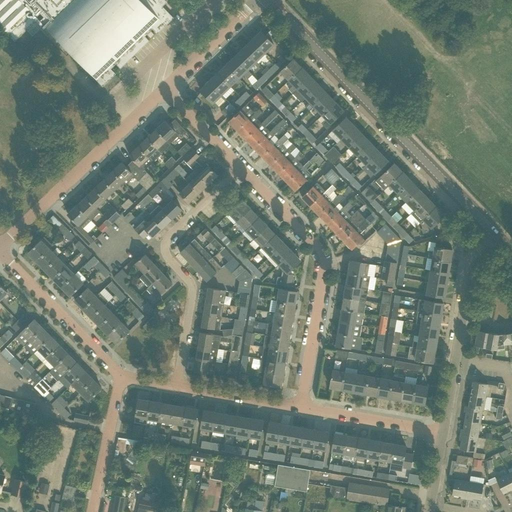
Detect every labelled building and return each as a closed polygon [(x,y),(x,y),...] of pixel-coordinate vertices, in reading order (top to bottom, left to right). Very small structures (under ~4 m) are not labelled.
[(103,86),(115,74),(109,68),(114,62),(120,68),(149,41),(143,35),(151,27),(157,33),(173,18),(162,6),(166,2),(164,0),(0,0),(0,26),(15,41),(36,21),(41,27),(44,25),(103,86)] [(261,32),(252,40),(264,53),(273,44),(261,32)] [(264,53),(252,40),(244,49),(256,61),(264,53)] [(244,49),(235,57),(247,69),(256,61),(244,49)] [(278,57),(283,63),(287,59),(282,53),(278,57)] [(235,57),(227,65),(239,77),(243,73),(248,79),(252,75),(247,69),(235,57)] [(289,80),(301,68),(293,59),(280,71),(289,80)] [(275,64),(269,69),(273,73),(279,68),(275,64)] [(227,65),(218,73),(230,86),(239,77),(227,65)] [(289,89),(293,93),(297,89),(310,77),(301,68),(289,80),(293,85),(289,89)] [(218,73),(209,82),(221,94),(230,86),(218,73)] [(263,75),(258,80),(262,85),(268,79),(263,75)] [(310,77),(297,89),(302,94),(297,98),(301,102),(305,97),(318,85),(310,77)] [(256,90),(262,85),(258,80),(252,86),(256,90)] [(209,82),(200,90),(212,103),(218,109),(227,100),(221,94),(209,82)] [(305,107),(309,111),(314,106),(326,94),(318,85),(305,97),(310,102),(305,107)] [(261,90),(270,99),(274,95),(266,86),(261,90)] [(246,91),(240,97),(244,101),(250,95),(246,91)] [(259,92),(253,97),(262,106),(267,101),(259,92)] [(335,103),(326,94),(314,106),(322,115),(335,103)] [(274,95),(270,99),(275,104),(279,100),(274,95)] [(244,101),(240,97),(235,102),(239,106),(244,101)] [(227,118),(235,109),(230,103),(225,108),(221,112),(227,118)] [(343,111),(335,103),(322,115),(326,119),(322,124),(327,129),(333,124),(331,123),(336,118),(343,111)] [(248,120),(248,119),(255,113),(246,104),(228,121),(237,130),(248,120)] [(281,110),(286,116),(290,112),(285,106),(281,110)] [(248,120),(237,130),(245,139),(261,123),(257,118),(263,112),(259,109),(255,113),(248,119),(248,120)] [(261,123),(245,139),(253,147),(270,131),(265,126),(278,113),(275,110),(261,123)] [(290,112),(286,116),(292,122),(296,118),(290,112)] [(345,118),(338,125),(333,130),(332,131),(341,139),(354,126),(345,118)] [(156,130),(166,140),(170,144),(179,135),(181,137),(187,131),(175,119),(169,125),(165,121),(156,130)] [(270,131),(253,147),(262,156),(273,145),(279,140),(274,135),(287,122),(284,119),(270,132),(270,131)] [(298,128),(303,133),(307,129),(302,124),(298,128)] [(89,141),(93,137),(83,126),(79,131),(89,141)] [(341,139),(350,147),(362,135),(354,126),(341,139)] [(307,129),(303,133),(309,139),(313,135),(307,129)] [(161,145),(166,140),(156,130),(147,138),(162,154),(159,150),(163,147),(161,145)] [(273,145),(262,156),(270,165),(287,148),(283,144),(288,139),(288,138),(290,136),(287,132),(279,140),(273,145)] [(350,147),(358,156),(371,144),(362,135),(350,147)] [(147,138),(138,147),(153,162),(162,154),(147,138)] [(287,148),(270,165),(279,173),(299,153),(295,149),(296,147),(293,143),(287,148)] [(362,160),(366,164),(379,152),(371,144),(358,156),(362,160)] [(318,149),(324,155),(328,151),(322,145),(318,149)] [(188,151),(183,146),(178,152),(182,156),(188,151)] [(333,164),(342,155),(333,146),(328,151),(324,155),(333,164)] [(129,156),(139,166),(135,169),(152,186),(156,182),(145,170),(153,162),(138,147),(129,156)] [(199,156),(194,151),(184,160),(190,165),(199,156)] [(301,152),(299,153),(279,173),(287,182),(303,166),(299,162),(305,156),(301,152)] [(379,152),(366,164),(375,173),(380,168),(387,161),(379,152)] [(296,191),(306,180),(312,175),(307,170),(316,161),(320,165),(325,161),(317,153),(303,166),(287,182),(296,191)] [(170,158),(168,160),(173,165),(176,162),(172,157),(170,158)] [(173,165),(168,160),(164,164),(169,169),(173,165)] [(122,163),(113,171),(123,182),(126,185),(134,176),(138,181),(144,187),(147,190),(152,186),(135,169),(132,173),(122,163)] [(193,169),(195,170),(208,184),(217,175),(206,163),(202,167),(199,164),(193,169)] [(335,167),(341,173),(345,168),(339,163),(335,167)] [(403,173),(394,163),(375,181),(384,190),(390,185),(403,173)] [(179,164),(175,169),(179,173),(183,177),(187,173),(179,164)] [(340,177),(332,168),(324,176),(328,181),(332,185),(340,177)] [(345,168),(341,173),(346,178),(351,174),(345,168)] [(168,188),(173,184),(170,182),(179,173),(175,169),(162,181),(168,188)] [(198,193),(208,184),(195,170),(185,180),(189,184),(198,193)] [(104,180),(114,190),(123,182),(113,171),(104,180)] [(403,173),(390,185),(398,193),(411,181),(403,173)] [(95,189),(105,199),(114,190),(104,180),(95,189)] [(356,180),(352,184),(358,190),(362,186),(356,180)] [(162,189),(164,192),(168,188),(162,181),(161,181),(148,194),(152,198),(162,189)] [(411,181),(398,193),(407,202),(419,190),(411,181)] [(313,186),(302,197),(310,206),(321,195),(325,192),(317,183),(313,186)] [(189,203),(198,193),(189,184),(180,193),(189,203)] [(318,214),(333,200),(329,196),(336,189),(332,185),(325,192),(321,195),(310,206),(318,214)] [(346,189),(345,190),(349,194),(353,190),(349,186),(346,189)] [(96,207),(105,199),(95,189),(86,197),(96,207)] [(428,199),(419,190),(407,202),(415,211),(428,199)] [(333,201),(333,200),(318,214),(327,223),(343,207),(339,203),(345,198),(341,193),(333,201)] [(369,193),(365,197),(371,203),(375,199),(369,193)] [(138,203),(139,203),(143,207),(152,198),(148,194),(138,203)] [(86,197),(77,206),(91,220),(100,212),(96,207),(86,197)] [(122,199),(125,202),(130,206),(133,203),(129,198),(127,200),(124,197),(122,199)] [(375,199),(371,203),(379,212),(383,208),(384,207),(382,206),(381,205),(380,205),(375,199)] [(420,223),(424,219),(436,207),(428,199),(415,211),(411,214),(420,223)] [(172,200),(163,209),(172,218),(182,209),(172,200)] [(229,212),(238,221),(250,209),(242,200),(229,212)] [(130,206),(125,202),(121,205),(126,210),(130,206)] [(327,223),(335,232),(352,216),(347,212),(353,206),(349,202),(343,207),(327,223)] [(172,218),(163,209),(159,205),(150,214),(163,227),(172,218)] [(68,215),(82,229),(91,220),(77,206),(68,215)] [(111,224),(120,215),(121,215),(112,206),(103,215),(107,219),(111,224)] [(432,228),(437,223),(444,216),(436,207),(424,219),(432,228)] [(379,212),(387,221),(392,217),(383,208),(379,212)] [(238,221),(246,230),(258,218),(250,209),(238,221)] [(360,224),(356,220),(361,215),(357,210),(352,216),(335,232),(343,240),(360,224)] [(373,212),(366,219),(371,223),(377,217),(373,212)] [(402,217),(397,212),(392,217),(387,221),(396,229),(400,225),(397,222),(402,217)] [(146,229),(153,237),(163,227),(150,214),(148,213),(139,221),(137,220),(131,225),(140,235),(146,229)] [(246,230),(254,238),(267,226),(258,218),(246,230)] [(111,224),(107,219),(103,223),(108,227),(111,224)] [(360,224),(343,240),(352,249),(363,239),(359,235),(369,225),(370,225),(371,224),(371,223),(366,219),(360,225),(360,224)] [(57,228),(64,235),(69,230),(62,223),(57,228)] [(377,232),(380,236),(389,228),(385,224),(377,232)] [(400,225),(396,229),(404,238),(408,234),(400,225)] [(216,226),(212,229),(220,238),(224,234),(216,226)] [(254,238),(262,247),(275,235),(267,226),(254,238)] [(210,243),(210,242),(215,238),(206,228),(201,233),(210,243)] [(380,236),(384,240),(392,231),(389,228),(380,236)] [(69,230),(64,235),(70,241),(75,236),(69,230)] [(392,231),(384,240),(388,244),(401,240),(392,231)] [(92,237),(88,233),(81,240),(88,247),(97,238),(94,235),(92,237)] [(224,234),(220,238),(226,244),(230,240),(224,234)] [(408,234),(404,238),(409,244),(414,240),(408,234)] [(262,247),(271,256),(283,243),(275,235),(262,247)] [(193,240),(179,252),(180,253),(180,252),(189,262),(189,261),(189,262),(202,250),(203,249),(194,239),(193,240)] [(429,251),(428,258),(433,259),(450,262),(452,249),(448,249),(449,241),(439,240),(437,239),(434,252),(429,251)] [(37,261),(49,249),(41,240),(28,252),(37,261)] [(86,247),(79,240),(74,245),(81,252),(86,247)] [(399,251),(401,240),(388,244),(387,249),(399,251)] [(292,252),(283,243),(271,256),(279,264),(292,252)] [(220,244),(216,248),(219,252),(224,247),(220,244)] [(231,249),(237,255),(241,251),(235,245),(231,249)] [(94,256),(86,247),(81,252),(89,261),(94,256)] [(224,247),(219,252),(225,258),(229,253),(224,247)] [(49,249),(37,261),(45,270),(58,257),(49,249)] [(202,250),(189,262),(198,271),(197,271),(210,260),(212,258),(203,249),(202,250)] [(386,255),(398,257),(399,251),(387,249),(386,255)] [(246,257),(241,251),(237,255),(242,261),(246,257)] [(292,252),(279,264),(283,269),(282,270),(284,272),(283,277),(278,276),(276,284),(291,287),(293,274),(288,273),(300,261),(292,252)] [(145,273),(154,264),(145,254),(135,263),(145,273)] [(53,278),(66,266),(58,257),(45,270),(53,278)] [(224,265),(228,269),(237,261),(233,257),(228,261),(224,265)] [(210,260),(197,271),(198,272),(198,271),(207,281),(220,270),(221,268),(212,258),(210,260)] [(431,271),(448,274),(450,262),(433,259),(431,271)] [(99,260),(93,265),(100,272),(105,267),(99,260)] [(228,269),(232,273),(241,265),(237,261),(228,269)] [(350,261),(348,273),(370,277),(367,276),(369,264),(350,261)] [(397,263),(385,261),(384,266),(383,273),(383,274),(382,279),(387,280),(394,281),(397,263)] [(53,278),(62,287),(75,275),(70,270),(73,267),(69,263),(66,266),(53,278)] [(252,263),(248,267),(253,273),(257,269),(252,263)] [(163,274),(154,264),(145,273),(140,278),(149,287),(163,274)] [(232,273),(235,277),(245,269),(241,265),(232,273)] [(105,278),(111,273),(105,267),(100,272),(105,278)] [(128,275),(122,269),(113,277),(126,291),(130,287),(123,280),(128,275)] [(235,277),(239,281),(253,277),(245,269),(235,277)] [(257,269),(253,273),(259,279),(263,275),(257,269)] [(75,275),(62,287),(70,296),(82,284),(85,286),(89,282),(79,271),(75,275)] [(446,285),(448,274),(431,271),(429,282),(446,285)] [(348,273),(346,285),(368,289),(370,277),(348,273)] [(151,294),(153,292),(157,297),(172,283),(163,274),(149,287),(147,289),(151,294)] [(238,287),(251,289),(253,277),(239,281),(238,287)] [(107,286),(115,295),(120,290),(112,281),(107,286)] [(427,294),(444,297),(446,285),(429,282),(427,294)] [(368,289),(346,285),(344,297),(366,301),(368,289)] [(130,287),(126,291),(135,300),(139,296),(130,287)] [(82,293),(75,300),(83,309),(96,296),(88,288),(87,288),(82,293)] [(205,301),(206,301),(224,304),(226,291),(208,288),(206,300),(205,300),(205,301)] [(278,300),(295,304),(297,291),(280,289),(278,300)] [(126,296),(120,290),(115,295),(121,301),(126,296)] [(108,301),(100,292),(83,309),(92,317),(104,305),(108,301)] [(240,307),(247,308),(250,295),(240,293),(238,306),(240,307)] [(401,296),(395,295),(393,307),(399,308),(401,296)] [(135,300),(139,304),(141,307),(145,303),(143,301),(139,296),(135,300)] [(382,296),(381,303),(390,305),(391,297),(382,296)] [(344,297),(342,309),(364,313),(366,301),(344,297)] [(443,303),(419,299),(417,311),(418,311),(441,315),(443,303)] [(278,300),(276,313),(293,315),(295,304),(278,300)] [(131,313),(136,308),(130,301),(125,306),(131,313)] [(203,314),(222,317),(224,304),(206,301),(203,313),(203,314)] [(381,303),(380,311),(388,313),(390,305),(381,303)] [(100,326),(112,314),(104,305),(92,317),(100,326)] [(238,319),(245,321),(247,308),(240,307),(238,319)] [(393,307),(391,319),(397,320),(399,308),(393,307)] [(131,313),(139,321),(144,316),(136,308),(131,313)] [(342,309),(340,322),(362,325),(364,313),(342,309)] [(424,312),(422,324),(439,327),(441,315),(424,312)] [(276,313),(274,324),(291,327),(293,315),(276,313)] [(29,319),(24,314),(18,321),(22,326),(29,319)] [(109,335),(121,323),(112,314),(100,326),(109,335)] [(201,327),(219,330),(222,317),(203,314),(201,326),(201,327)] [(153,316),(143,326),(149,331),(158,322),(153,316)] [(34,319),(16,336),(17,337),(16,338),(24,346),(25,345),(43,328),(34,319)] [(233,329),(222,330),(223,333),(242,337),(245,321),(238,319),(235,319),(233,329)] [(391,319),(389,331),(395,332),(401,333),(404,321),(397,320),(391,319)] [(11,327),(16,332),(22,326),(18,321),(11,327)] [(340,322),(338,334),(360,337),(362,325),(340,322)] [(117,343),(129,331),(121,323),(109,335),(117,343)] [(265,335),(289,339),(291,327),(274,324),(267,323),(265,335)] [(420,336),(437,339),(439,327),(422,324),(420,336)] [(43,328),(25,345),(25,346),(24,347),(32,355),(33,353),(34,354),(36,352),(39,349),(51,337),(43,328)] [(1,338),(5,342),(12,336),(7,331),(1,338)] [(479,347),(485,348),(486,340),(488,333),(488,332),(478,331),(474,352),(478,353),(479,347)] [(198,345),(219,349),(220,341),(232,343),(231,351),(239,352),(242,337),(223,333),(224,336),(200,332),(200,333),(198,345)] [(252,333),(247,332),(246,332),(244,344),(250,345),(253,345),(255,333),(252,333)] [(499,334),(488,333),(485,348),(497,350),(505,348),(504,345),(511,344),(511,346),(511,332),(511,333),(511,336),(503,337),(503,334),(499,334)] [(338,334),(336,346),(346,347),(351,348),(358,349),(360,337),(338,334)] [(287,351),(289,339),(265,335),(263,347),(287,351)] [(418,348),(435,351),(437,339),(420,336),(414,335),(413,341),(412,347),(418,348)] [(51,337),(39,349),(47,358),(60,346),(51,337)] [(377,340),(375,353),(382,354),(384,342),(377,340)] [(387,342),(385,354),(391,355),(393,343),(387,342)] [(196,358),(216,362),(219,349),(198,345),(198,346),(196,358)] [(60,346),(47,358),(55,366),(68,354),(60,346)] [(263,347),(261,358),(285,363),(287,351),(263,347)] [(1,353),(9,361),(14,356),(6,348),(1,353)] [(435,351),(418,348),(416,360),(433,363),(435,351)] [(348,352),(336,350),(335,358),(347,360),(348,352)] [(239,352),(231,351),(229,364),(237,365),(239,352)] [(53,369),(51,371),(59,379),(64,375),(76,362),(73,359),(74,357),(69,352),(68,354),(55,366),(52,369),(53,369)] [(17,370),(22,365),(14,356),(9,361),(17,370)] [(216,362),(196,358),(194,371),(193,371),(207,373),(208,367),(215,368),(216,362)] [(261,358),(259,370),(266,371),(283,374),(285,363),(261,358)] [(76,362),(64,375),(72,383),(84,371),(76,362)] [(24,367),(22,365),(17,370),(26,378),(34,370),(35,369),(29,363),(24,367)] [(229,364),(226,377),(235,379),(237,365),(229,364)] [(34,387),(42,379),(34,370),(26,378),(34,387)] [(344,372),(342,372),(333,370),(330,387),(341,389),(344,372)] [(72,383),(80,392),(93,379),(84,371),(72,383)] [(266,371),(264,384),(281,387),(283,374),(266,371)] [(344,372),(341,389),(354,391),(357,374),(344,372)] [(357,374),(354,391),(365,393),(368,376),(357,374)] [(368,376),(365,393),(377,395),(380,378),(368,376)] [(389,398),(401,400),(404,383),(404,378),(393,376),(392,381),(389,398)] [(380,378),(377,395),(389,398),(392,381),(380,378)] [(42,379),(34,387),(41,394),(44,392),(45,393),(48,391),(51,388),(42,379)] [(93,379),(80,392),(89,400),(102,388),(93,379)] [(473,381),(470,395),(485,398),(488,384),(473,381)] [(412,402),(415,385),(404,383),(401,400),(412,402)] [(415,385),(412,402),(425,404),(428,387),(415,385)] [(54,397),(48,391),(45,393),(44,392),(41,394),(49,402),(54,397)] [(60,395),(51,404),(60,413),(65,408),(69,404),(60,395)] [(465,408),(482,411),(482,409),(483,409),(485,398),(470,395),(469,406),(465,406),(465,408)] [(6,396),(4,407),(9,409),(12,397),(6,396)] [(12,397),(9,409),(16,410),(19,399),(12,397)] [(19,399),(16,410),(22,412),(23,406),(25,400),(19,399)] [(135,416),(147,418),(150,401),(138,399),(135,416)] [(25,400),(23,406),(35,408),(37,403),(25,400)] [(147,418),(159,420),(162,403),(150,401),(147,418)] [(159,420),(171,422),(174,405),(162,403),(159,420)] [(171,422),(183,425),(186,407),(174,405),(171,422)] [(35,408),(23,406),(22,412),(34,415),(35,408)] [(186,407),(183,425),(195,427),(198,410),(186,407)] [(60,413),(66,419),(71,414),(65,408),(60,413)] [(464,422),(480,425),(482,411),(465,408),(464,412),(466,412),(464,422)] [(213,430),(216,413),(204,411),(201,428),(213,430)] [(74,421),(88,423),(89,416),(76,413),(74,421)] [(213,430),(212,435),(224,437),(225,432),(228,415),(216,413),(213,430)] [(228,415),(225,432),(236,434),(239,417),(228,415)] [(251,419),(239,417),(236,434),(236,438),(247,440),(251,419)] [(251,419),(248,436),(260,438),(263,421),(251,419)] [(278,445),(281,424),(269,422),(266,439),(266,443),(278,445)] [(460,435),(477,438),(480,425),(464,422),(463,429),(461,429),(460,435)] [(293,426),(281,424),(278,445),(279,441),(290,443),(293,426)] [(140,437),(142,426),(134,425),(132,435),(140,437)] [(305,428),(293,426),(290,443),(302,445),(305,428)] [(302,445),(314,448),(317,431),(305,428),(302,445)] [(35,429),(29,435),(36,441),(41,434),(35,429)] [(326,450),(327,443),(329,433),(317,431),(314,448),(326,450)] [(148,432),(147,439),(156,440),(157,433),(148,432)] [(157,433),(156,440),(165,441),(166,435),(157,433)] [(332,450),(344,453),(347,436),(335,434),(332,450)] [(477,438),(460,435),(459,440),(461,440),(460,449),(470,451),(475,452),(477,438)] [(171,442),(180,444),(181,437),(172,436),(171,442)] [(359,438),(347,436),(344,453),(356,455),(359,438)] [(118,437),(117,442),(141,446),(142,441),(131,439),(118,437)] [(181,437),(180,444),(188,445),(190,439),(181,437)] [(511,438),(511,437),(502,442),(505,448),(511,443),(511,438)] [(370,440),(359,438),(356,455),(367,457),(370,440)] [(382,442),(370,440),(367,457),(379,459),(382,442)] [(202,441),(201,448),(210,449),(211,442),(202,441)] [(211,442),(210,449),(218,450),(219,444),(211,442)] [(394,444),(382,442),(379,459),(391,461),(394,444)] [(406,446),(394,444),(391,461),(390,469),(402,471),(402,467),(410,469),(413,455),(405,453),(406,446)] [(224,452),(233,453),(234,446),(225,445),(224,452)] [(146,446),(145,454),(162,457),(163,450),(146,446)] [(234,446),(233,453),(242,454),(243,447),(234,446)] [(249,448),(248,455),(257,457),(258,450),(249,448)] [(191,451),(189,464),(204,467),(206,454),(191,451)] [(264,451),(263,458),(275,460),(276,453),(268,452),(264,451)] [(505,451),(499,454),(502,460),(508,456),(505,451)] [(276,453),(275,460),(284,462),(285,455),(276,453)] [(291,456),(290,463),(299,464),(300,457),(291,456)] [(300,457),(299,464),(307,466),(309,459),(300,457)] [(472,466),(472,467),(480,468),(481,460),(473,458),(472,466)] [(315,460),(314,467),(323,468),(324,461),(315,460)] [(307,492),(311,470),(278,465),(275,486),(307,492)] [(420,483),(421,474),(409,473),(409,483),(420,483)] [(511,477),(509,473),(496,480),(503,493),(511,489),(511,491),(511,477)] [(24,497),(28,482),(15,479),(12,494),(24,497)] [(466,499),(469,482),(455,479),(452,494),(461,496),(460,498),(466,499)] [(469,482),(466,499),(472,500),(472,498),(481,499),(483,489),(484,484),(469,482)] [(50,485),(43,483),(40,493),(47,495),(50,485)] [(388,489),(378,488),(350,483),(349,488),(330,485),(329,497),(345,499),(387,505),(389,489),(388,489)] [(66,485),(62,499),(73,502),(76,488),(66,485)] [(139,508),(146,510),(156,511),(157,511),(159,503),(155,502),(156,495),(146,493),(145,497),(143,497),(142,499),(141,499),(139,508)] [(116,495),(112,511),(123,511),(124,511),(126,497),(116,495)] [(245,509),(244,511),(254,511),(256,502),(248,501),(246,509),(245,509)] [(57,511),(59,503),(53,502),(50,511),(57,511)] [(254,511),(262,511),(264,503),(256,502),(254,511)] [(158,511),(166,511),(167,508),(166,508),(167,504),(161,503),(159,511),(158,511)]
